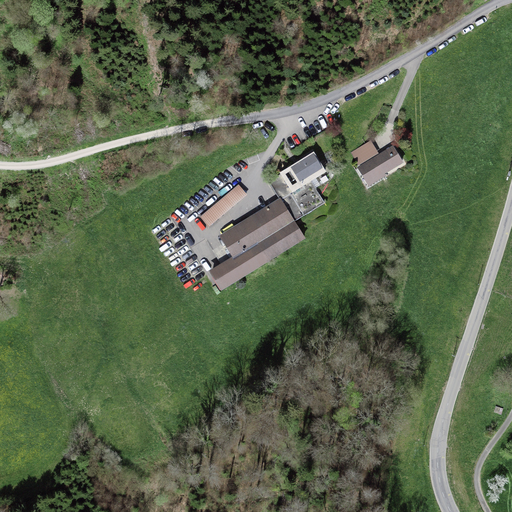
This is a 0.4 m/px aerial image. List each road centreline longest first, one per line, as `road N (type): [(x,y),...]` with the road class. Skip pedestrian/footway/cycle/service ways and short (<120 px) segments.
road 1 (unclassified): [(56,160),(331,97),(503,0)]
road 2 (tertiary): [(511,199),(439,434),(439,480),(451,511)]
